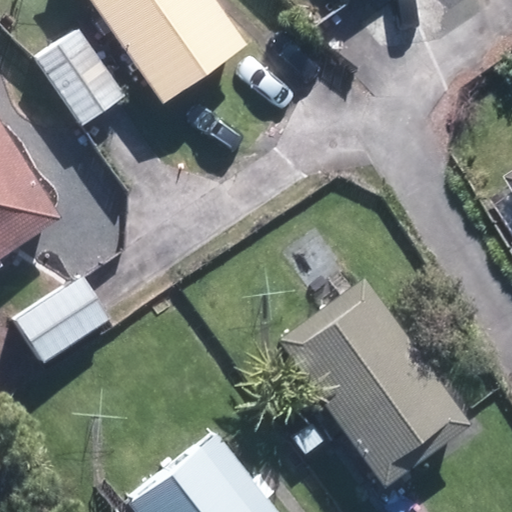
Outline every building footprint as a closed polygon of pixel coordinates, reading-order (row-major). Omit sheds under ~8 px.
[(237,44),(206,0),(81,0),(153,103),(237,44)] [(118,92),(74,26),(29,57),(73,123),(118,92)] [(0,250),(53,218),(0,131),(0,250)] [(37,365),(109,320),(80,275),(9,321),(37,365)] [(280,338),(391,483),(470,424),(358,278),(280,338)] [(121,506),(125,511),(271,511),(214,435),(121,506)] [(366,511),(421,511),(400,484),(365,510),(366,511)]
